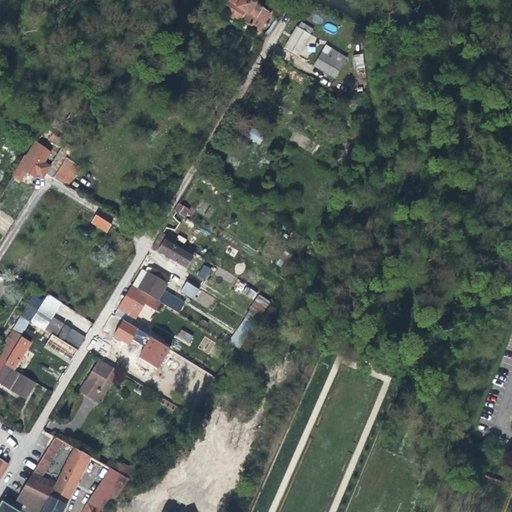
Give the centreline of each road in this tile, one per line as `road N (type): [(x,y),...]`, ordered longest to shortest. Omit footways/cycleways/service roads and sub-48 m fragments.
road 1 (residential): [(145,237),(23,446)]
road 2 (residential): [(268,40),(145,237)]
road 3 (residential): [(145,237),(55,183),(43,187),(0,253)]
